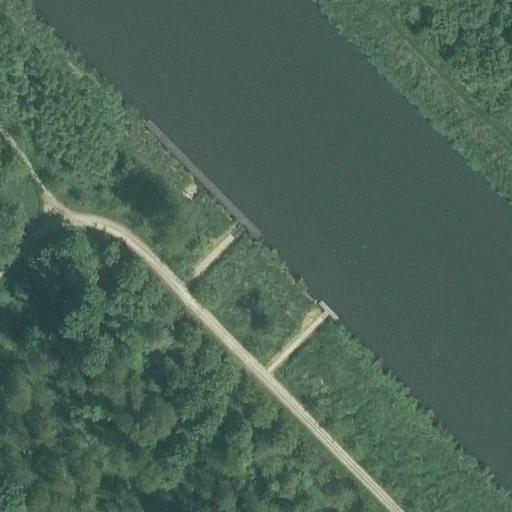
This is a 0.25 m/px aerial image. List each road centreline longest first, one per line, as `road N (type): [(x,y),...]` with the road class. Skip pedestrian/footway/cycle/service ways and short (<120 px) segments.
road 1 (track): [(397,511),(134,241),(75,218)]
road 2 (track): [(367,0),(511,152)]
